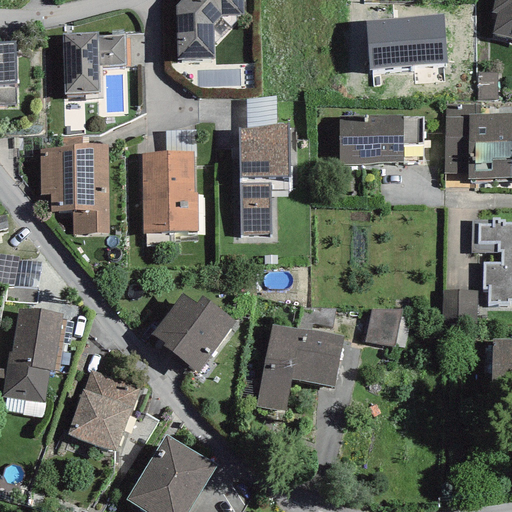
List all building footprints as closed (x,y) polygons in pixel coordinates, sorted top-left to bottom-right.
[(179,0),(175,4),(175,59),(214,55),(214,26),(222,17),(243,15),(241,0),(179,0)] [(511,0),(494,0),(492,12),(497,14),(492,34),(511,38),(511,0)] [(443,15),(365,21),(369,69),(447,63),(443,15)] [(97,32),(62,34),(64,94),(99,93),(98,67),(126,66),(125,35),(97,36),(97,32)] [(0,85),(16,85),(15,41),(0,41),(0,85)] [(276,96),(246,99),(246,128),(276,124),(276,96)] [(444,174),(468,174),(468,114),(479,115),(479,104),(445,104),(444,174)] [(511,114),(479,115),(468,114),(468,174),(468,179),(511,178),(511,114)] [(364,121),(339,121),(339,165),(372,163),(403,162),(403,146),(422,145),(422,118),(403,118),(402,116),(364,117),(364,121)] [(246,128),(238,128),(239,178),(288,176),(288,123),(276,124),(246,128)] [(195,130),(165,131),(166,153),(193,152),(196,152),(195,130)] [(106,146),(39,149),(40,195),(50,194),(51,211),(72,211),(73,235),(109,234),(106,146)] [(166,153),(142,154),(144,233),(198,232),(197,193),(194,193),(193,152),(166,153)] [(269,183),(239,183),(240,235),(271,235),(269,183)] [(491,221),(472,221),(471,253),(500,253),(500,262),(482,262),(482,290),(487,290),(487,305),(510,304),(510,301),(511,300),(511,222),(505,222),(505,220),(499,220),(500,218),(491,218),(491,221)] [(18,258),(0,254),(0,284),(13,287),(18,261),(18,258)] [(40,263),(18,261),(13,287),(37,288),(40,263)] [(476,291),(443,291),(442,324),(475,324),(476,291)] [(236,322),(201,296),(196,303),(182,293),(151,334),(165,344),(163,347),(198,373),(236,322)] [(62,315),(18,308),(12,352),(9,352),(2,397),(44,403),(49,371),(54,371),(62,315)] [(402,309),(371,309),(364,343),(394,347),(402,309)] [(301,330),(272,325),(255,407),(286,411),(291,379),(334,387),(344,336),(301,330)] [(511,340),(491,340),(491,381),(511,381),(511,340)] [(139,388),(91,370),(66,436),(115,454),(139,388)] [(188,511),(216,466),(165,435),(126,500),(146,511),(188,511)]
